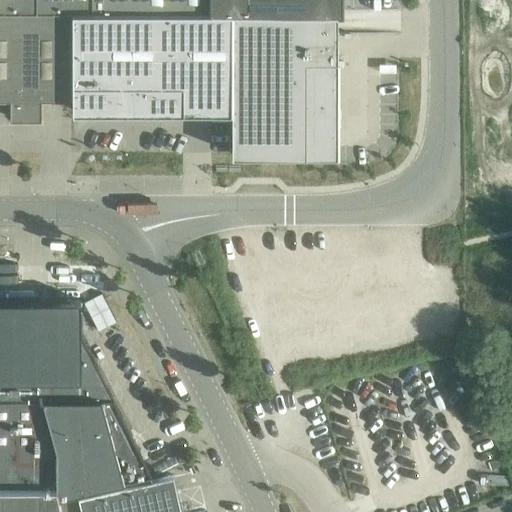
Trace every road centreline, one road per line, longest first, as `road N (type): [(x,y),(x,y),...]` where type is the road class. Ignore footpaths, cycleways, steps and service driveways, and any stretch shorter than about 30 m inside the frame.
road 1 (unclassified): [(442,0),(443,144),(425,190),(390,207),(182,217),(127,238)]
road 2 (unclassified): [(237,453),(127,238)]
road 3 (unclassified): [(127,238),(85,212),(0,208)]
